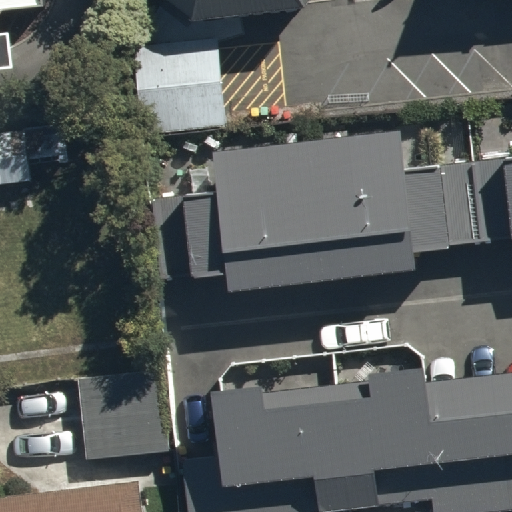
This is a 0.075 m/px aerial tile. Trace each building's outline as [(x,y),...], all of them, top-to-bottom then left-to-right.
[(0,0),(0,11),(45,7),(44,0),(0,0)] [(164,0),(166,19),(191,43),(302,33),(327,4),(326,0),(164,0)] [(0,131),(0,182),(33,179),(28,129),(0,131)] [(220,189),(160,196),(171,277),(229,269),(232,293),(392,272),(389,246),(511,230),(511,154),(408,168),(405,144),(217,168),(220,189)] [(80,377),(89,458),(169,449),(160,368),(80,377)] [(511,370),(200,404),(206,464),(189,466),(193,511),(502,511),(511,511),(511,370)] [(0,511),(148,511),(146,486),(0,501),(0,511)]
